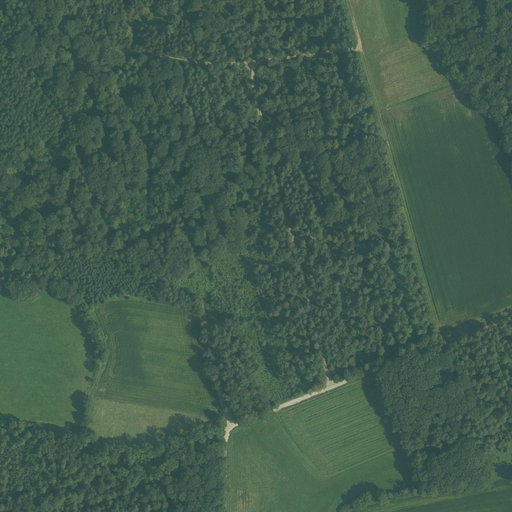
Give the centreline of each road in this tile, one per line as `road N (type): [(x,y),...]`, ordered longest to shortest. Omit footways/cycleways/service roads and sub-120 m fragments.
road 1 (track): [(36,0),(106,49),(148,161),(147,257),(203,310),(233,426)]
road 2 (track): [(328,389),(244,60),(360,49)]
road 3 (track): [(441,345),(347,0)]
road 4 (track): [(224,430),(511,318)]
road 5 (track): [(244,60),(106,49)]
